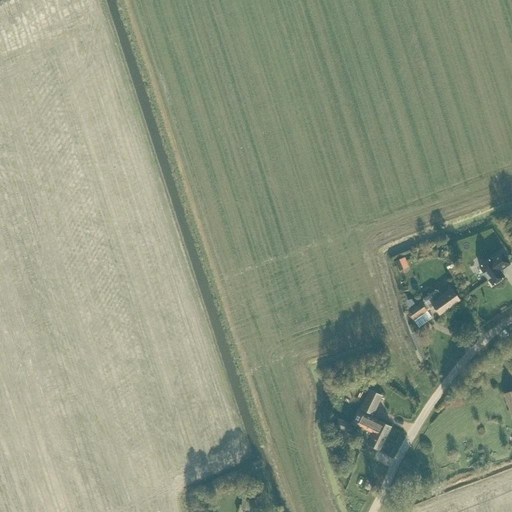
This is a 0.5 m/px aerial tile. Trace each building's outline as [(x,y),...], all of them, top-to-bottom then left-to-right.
[(492,285),(504,276),(500,271),(509,264),(501,253),(492,259),(491,259),(479,267),(492,285)] [(406,268),(408,267),(407,265),(404,257),(395,261),(399,271),(406,268)] [(459,300),(451,288),(441,295),(437,290),(435,290),(423,299),(424,300),(421,303),(421,302),(407,312),(418,328),(427,322),(422,316),(428,312),(427,311),(433,307),(438,315),(459,300)] [(369,390),(360,409),(373,415),(382,396),(369,390)] [(362,418),(358,426),(365,429),(371,432),(385,439),(390,427),(379,422),(376,427),(375,426),(375,425),(368,422),(369,421),(362,418)] [(351,424),(338,419),(334,428),(348,434),(351,424)] [(360,438),(363,433),(365,434),(362,440),(368,443),(367,445),(379,451),(385,439),(371,432),(365,429),(358,426),(354,435),(360,438)] [(242,499),(241,510),(250,511),(251,500),(242,499)]
